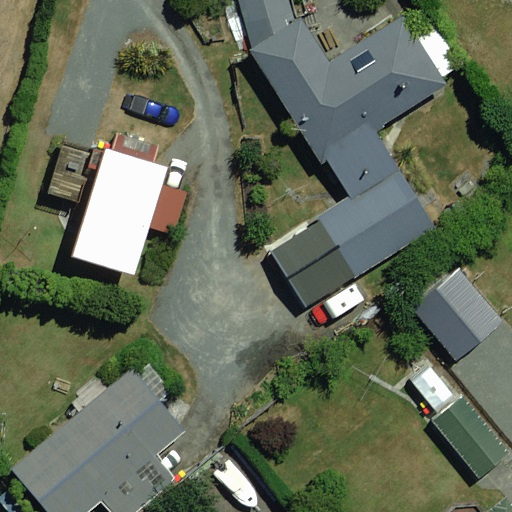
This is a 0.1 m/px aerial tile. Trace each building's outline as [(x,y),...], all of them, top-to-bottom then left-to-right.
[(310,3),(244,42),(314,161),(452,81),(404,0),(399,0),(332,40),(310,3)] [(100,143),(72,249),(146,268),(173,162),(100,143)] [(380,164),(305,216),(338,264),(413,212),(380,164)] [(440,271),(387,316),(436,374),(492,327),(440,271)] [(120,357),(0,454),(0,462),(49,511),(91,511),(186,437),(120,357)] [(440,409),(417,428),(468,487),(490,469),(440,409)] [(507,511),(500,501),(484,511),(507,511)]
